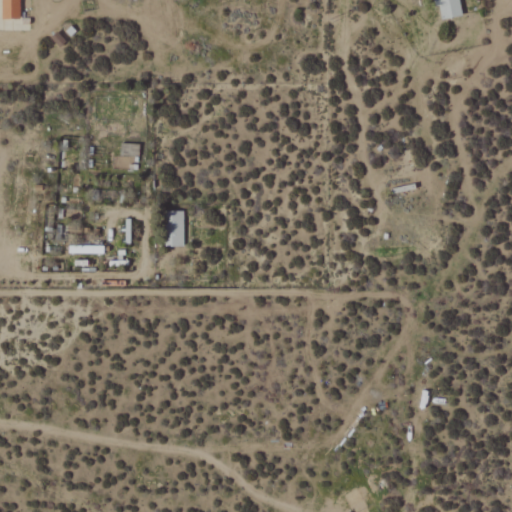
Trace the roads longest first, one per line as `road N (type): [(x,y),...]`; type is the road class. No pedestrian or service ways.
road 1 (track): [(0,412),(200,446),(301,511)]
road 2 (track): [(340,0),(342,59),(380,208)]
